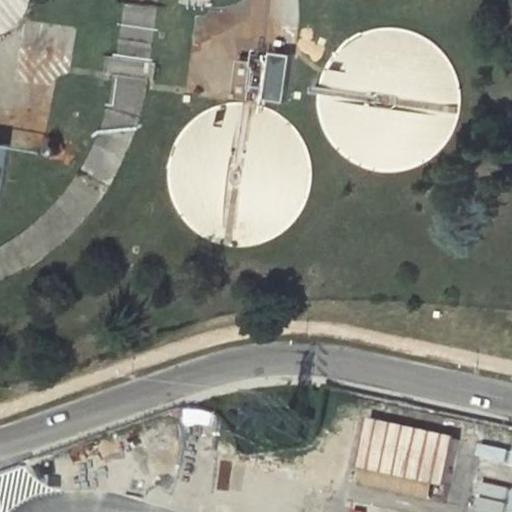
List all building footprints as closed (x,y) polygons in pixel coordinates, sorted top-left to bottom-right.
[(271,0),(259,0),(257,17),(252,16),(251,23),(242,22),(241,26),(218,22),(213,60),(233,62),(233,65),(245,67),(245,65),(270,68),(275,19),(270,18),(271,0)] [(406,1),(403,0),(328,0),(322,4),(312,14),(306,22),(299,35),(296,44),(295,59),(296,74),(301,88),(308,101),(318,112),(325,118),(338,125),(353,130),(368,131),(382,129),(392,126),(405,119),(416,110),(423,102),(430,89),(435,75),(437,60),(435,46),(431,32),(426,23),(417,11),(406,1)] [(173,82),(163,93),(160,97),(153,111),(150,125),(149,140),(150,150),(155,164),(159,173),(168,184),(180,194),(193,201),(207,205),(222,206),(236,205),(251,200),(263,192),(271,185),(280,174),(286,160),(290,146),(291,136),(290,121),(285,107),(281,98),(271,87),(260,77),(247,70),(233,66),(218,64),(208,66),(199,68),(185,74),(173,82)] [(0,204),(1,205),(9,145),(0,143),(0,204)] [(354,473),(441,492),(449,455),(362,437),(354,473)] [(441,492),(354,473),(350,491),(437,511),(441,492)] [(164,511),(162,498),(94,511),(164,511)] [(352,502),(349,511),(380,511),(381,507),(352,502)]
